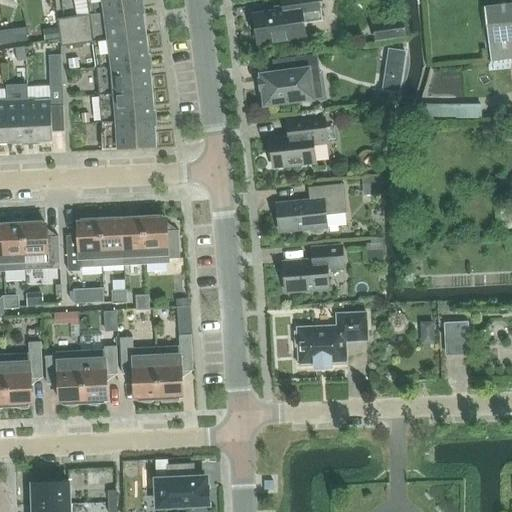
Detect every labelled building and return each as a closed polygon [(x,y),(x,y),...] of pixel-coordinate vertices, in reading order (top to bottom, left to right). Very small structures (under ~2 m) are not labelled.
[(85,0),(89,15),(77,17),(76,8),(66,9),(67,18),(57,20),(61,47),(92,43),(95,69),(101,123),(101,151),(156,149),(154,111),(149,55),(141,0),(85,0)] [(256,31),(258,45),(305,38),(303,23),(321,20),(317,0),(281,0),(283,11),(253,15),(254,18),(252,18),(250,21),(250,29),(254,32),(256,31)] [(511,3),(485,7),(492,62),(511,59),(511,3)] [(190,14),(176,14),(176,30),(191,29),(190,14)] [(402,21),(374,24),(376,40),(404,37),(402,21)] [(17,30),(5,32),(7,46),(19,44),(17,30)] [(28,48),(18,49),(19,62),(30,62),(28,48)] [(389,50),(383,89),(399,92),(405,52),(389,50)] [(319,83),(317,70),(316,55),(272,61),(274,75),(262,77),(263,80),(258,81),(260,90),(264,89),(266,105),(282,103),(282,105),(295,103),(295,101),(311,99),(309,85),(319,83)] [(50,86),(51,100),(29,101),(31,143),(53,142),(52,132),(65,132),(62,85),(50,86)] [(9,144),(31,143),(29,101),(7,102),(9,144)] [(0,144),(9,144),(7,102),(0,102),(0,144)] [(481,105),(422,105),(422,119),(481,120),(481,105)] [(270,139),(273,168),(315,163),(313,145),(327,143),(324,118),(287,122),(289,136),(270,139)] [(309,201),(277,205),(280,233),(309,230),(309,232),(313,235),(322,234),(325,231),(325,228),(326,228),(325,216),(346,214),(343,185),(308,188),(309,201)] [(166,219),(144,220),(146,263),(168,262),(168,260),(180,259),(179,231),(167,232),(166,219)] [(146,263),(144,220),(122,221),(124,264),(146,263)] [(124,264),(122,221),(100,222),(103,266),(124,264)] [(103,266),(100,222),(78,223),(78,236),(67,236),(68,272),(81,272),(80,267),(103,266)] [(46,225),(24,226),(26,269),(60,268),(59,237),(46,237),(46,225)] [(24,226),(2,227),(4,270),(26,269),(24,226)] [(342,246),(312,249),(312,261),(283,263),(285,293),(329,290),(327,269),(344,268),(342,246)] [(115,279),(116,291),(136,291),(136,278),(115,279)] [(130,292),(115,293),(115,306),(131,305),(130,292)] [(22,297),(6,298),(7,311),(23,311),(22,297)] [(153,297),(138,298),(140,313),(154,312),(153,297)] [(75,320),(85,320),(85,300),(74,301),(75,320)] [(439,329),(439,313),(425,312),(425,328),(439,329)] [(298,348),(299,367),(316,366),(316,369),(329,368),(329,365),(347,365),(346,343),(368,341),(366,313),(336,315),(337,327),(297,329),(297,332),(294,332),(295,348),(298,348)] [(444,324),(445,336),(469,335),(468,323),(444,324)] [(156,349),(159,397),(162,397),(163,401),(177,401),(177,397),(182,396),(181,372),(193,371),(191,335),(179,336),(180,348),(156,349)] [(159,397),(156,349),(133,351),(132,338),(120,339),(122,375),(134,374),(135,399),(140,398),(143,401),(148,402),(153,400),(155,398),(159,397)] [(6,357),(8,405),(11,404),(14,406),(19,408),(24,408),(27,408),(27,404),(32,403),(31,379),(43,379),(41,343),(28,343),(29,356),(6,357)] [(81,353),(83,401),(87,401),(90,404),(95,405),(100,403),(102,400),(107,400),(106,376),(118,375),(116,347),(104,348),(104,352),(81,353)] [(80,401),(83,401),(81,353),(80,353),(80,361),(58,362),(58,356),(45,357),(47,385),(59,384),(60,402),(64,402),(67,405),(72,406),(77,404),(80,401)] [(209,488),(206,488),(206,478),(194,479),(193,465),(168,466),(169,480),(157,481),(158,507),(210,504),(209,488)] [(68,483),(33,484),(34,504),(69,503),(68,483)] [(116,490),(108,491),(109,503),(117,502),(116,490)] [(117,511),(117,502),(109,503),(109,511),(117,511)] [(69,511),(69,503),(34,504),(33,511),(69,511)]
